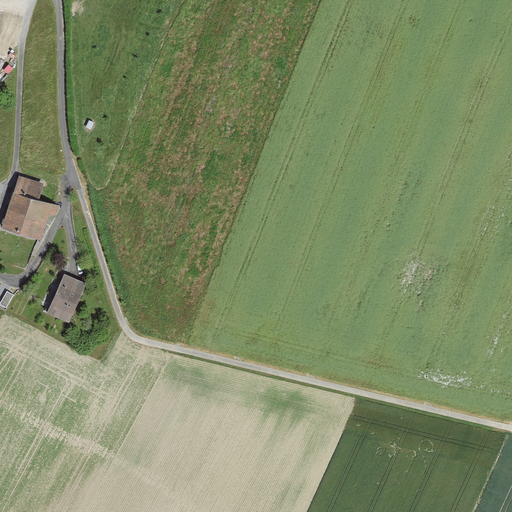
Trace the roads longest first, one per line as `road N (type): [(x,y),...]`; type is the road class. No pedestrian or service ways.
road 1 (unclassified): [(511,430),(147,345),(127,333),(61,140),(55,0)]
road 2 (track): [(0,217),(17,165),(32,0)]
road 3 (track): [(72,172),(66,209),(31,271),(21,280),(0,276)]
